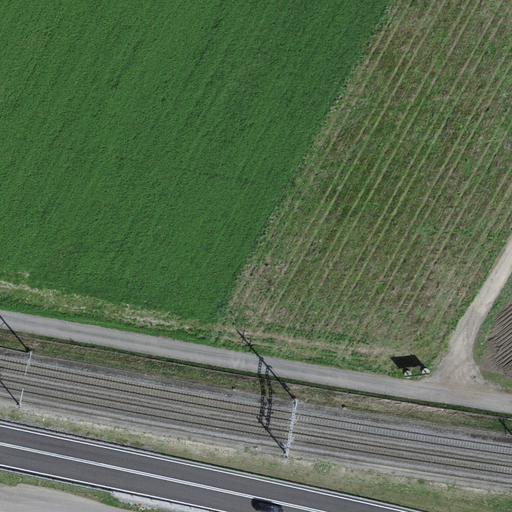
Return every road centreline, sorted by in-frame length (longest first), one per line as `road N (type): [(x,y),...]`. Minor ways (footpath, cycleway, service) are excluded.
road 1 (unclassified): [(0,318),(511,404)]
road 2 (trunk): [(319,511),(0,443)]
road 3 (track): [(450,395),(468,329),(511,251)]
